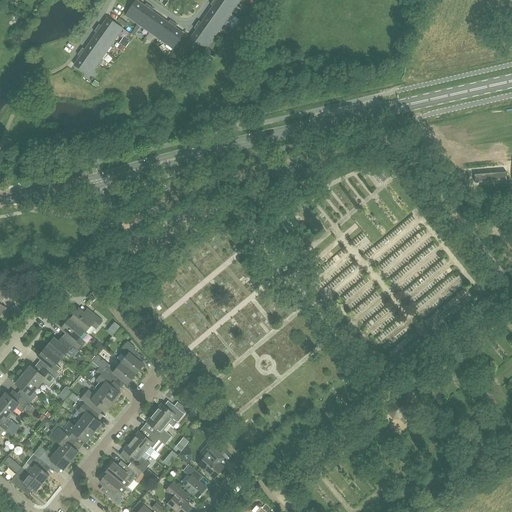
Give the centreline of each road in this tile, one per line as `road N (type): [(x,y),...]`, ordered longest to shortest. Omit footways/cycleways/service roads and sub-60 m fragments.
road 1 (secondary): [(99,181),(511,81)]
road 2 (residential): [(106,223),(130,222),(201,183),(383,140),(402,147),(460,223)]
road 3 (residential): [(285,511),(74,266)]
road 4 (residential): [(70,486),(157,380)]
